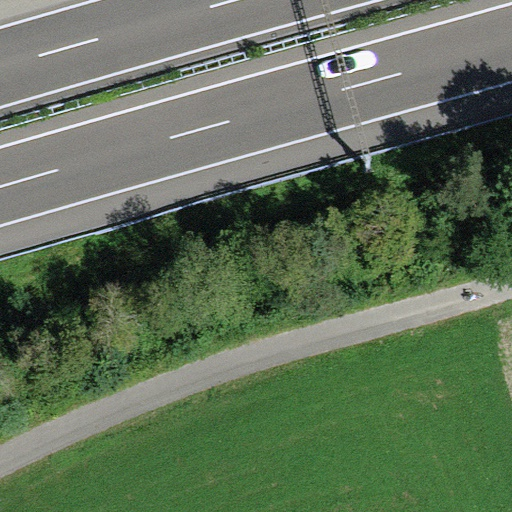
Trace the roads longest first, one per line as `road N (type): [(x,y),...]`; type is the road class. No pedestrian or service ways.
road 1 (track): [(0,461),(219,368),(511,285)]
road 2 (motorway): [(0,186),(511,42)]
road 3 (motorway): [(234,0),(0,67)]
